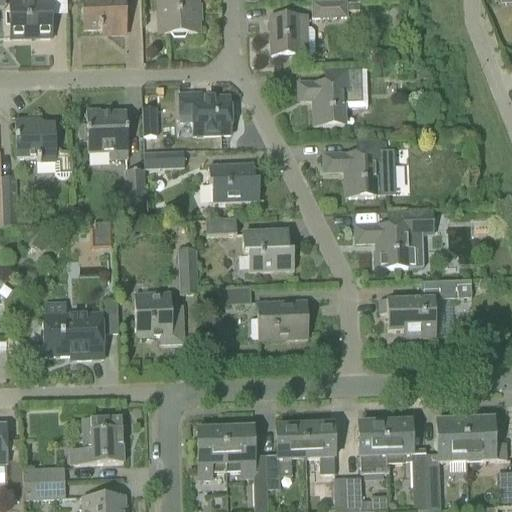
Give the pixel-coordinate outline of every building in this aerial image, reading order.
[(25,0),(25,1),(8,2),(9,42),(51,41),(49,0),(25,0)] [(110,38),(124,38),(122,0),(108,0),(109,2),(82,3),(82,33),(110,32),(110,38)] [(198,36),(196,0),(156,0),(158,37),(198,36)] [(345,20),(344,4),(311,6),(312,21),(345,20)] [(271,59),(311,58),(314,54),(313,34),(310,31),(306,31),(305,19),(269,20),(271,59)] [(367,110),(365,74),(324,75),(324,86),(297,87),(298,103),(312,102),(313,130),(343,129),(342,111),(367,110)] [(193,138),(210,138),(230,137),(228,101),(200,102),(200,98),(178,98),(179,124),(192,123),(193,138)] [(141,112),(142,132),(143,141),(157,140),(155,111),(141,112)] [(108,161),(127,161),(125,115),(99,116),(99,113),(85,114),(85,128),(81,129),(78,133),(78,137),(79,141),(81,145),(86,145),(86,155),(108,155),(108,161)] [(55,180),(72,179),(71,154),(61,154),(55,148),(54,126),(44,126),(37,121),(24,122),(24,127),(14,127),(15,161),(35,160),(36,165),(54,164),(55,180)] [(356,157),(323,158),(323,175),(344,174),(345,201),(365,200),(375,200),(394,199),(392,154),(383,155),(383,145),(375,145),(355,146),(356,157)] [(182,155),(143,157),(143,173),(183,172),(182,155)] [(211,206),(238,206),(258,205),(257,186),(257,182),(253,182),(252,168),(232,169),(206,171),(207,188),(210,188),(211,206)] [(141,173),(124,174),(125,205),(142,204),(141,173)] [(14,180),(0,180),(0,187),(1,230),(16,230),(14,180)] [(432,236),(431,216),(387,217),(387,229),(354,230),(355,246),(375,245),(376,273),(422,271),(421,237),(432,236)] [(234,220),(204,221),(204,238),(235,237),(234,220)] [(111,231),(89,232),(89,253),(111,252),(111,231)] [(248,275),(273,274),(293,273),(292,254),(286,254),(285,245),(287,245),(287,236),(241,238),(241,256),(247,256),(248,275)] [(197,297),(195,254),(177,255),(179,298),(197,297)] [(470,302),(470,284),(421,285),(421,302),(378,304),(378,317),(386,317),(386,335),(401,334),(402,343),(435,342),(433,303),(470,302)] [(226,292),(218,293),(219,309),(227,309),(226,292)] [(133,298),(134,322),(134,342),(153,341),(153,339),(158,339),(158,348),(182,347),(181,308),(170,308),(170,296),(133,298)] [(255,307),(256,324),(257,344),(307,343),(306,305),(255,307)] [(43,320),(41,320),(43,360),(69,359),(76,359),(76,363),(103,362),(102,342),(101,318),(65,319),(64,306),(43,307),(43,320)] [(81,422),(82,453),(69,453),(69,469),(83,468),(122,467),(121,421),(81,422)] [(491,423),(463,424),(465,465),(493,464),(505,464),(504,448),(492,448),(491,423)] [(463,424),(435,425),(437,466),(465,465),(463,424)] [(412,511),(426,511),(425,480),(424,458),(410,459),(409,426),(383,427),(385,478),(388,478),(388,472),(386,472),(385,467),(403,467),(403,465),(411,465),(412,511)] [(383,478),(385,478),(383,427),(357,428),(359,477),(383,476),(383,478)] [(332,429),(303,430),(304,462),(319,461),(319,467),(317,467),(318,478),(333,478),(332,429)] [(275,431),(276,461),(263,462),(265,494),(278,494),(277,480),(290,479),(290,462),(304,462),(303,430),(275,431)] [(251,431),(223,432),(225,476),(240,475),(240,482),(252,481),(253,511),(265,511),(265,494),(263,462),(253,462),(251,431)] [(224,476),(225,476),(225,465),(223,432),(195,433),(197,483),(211,483),(211,476),(224,476)] [(20,444),(4,445),(4,449),(5,454),(20,453),(20,444)] [(42,473),(21,473),(22,487),(42,486),(42,473)] [(440,511),(439,479),(425,480),(426,511),(440,511)] [(333,511),(344,511),(344,482),(333,482),(333,511)] [(344,482),(344,511),(361,511),(360,482),(344,482)] [(42,486),(22,487),(22,503),(63,502),(63,485),(42,486)] [(80,501),(80,511),(123,511),(123,499),(80,501)]
